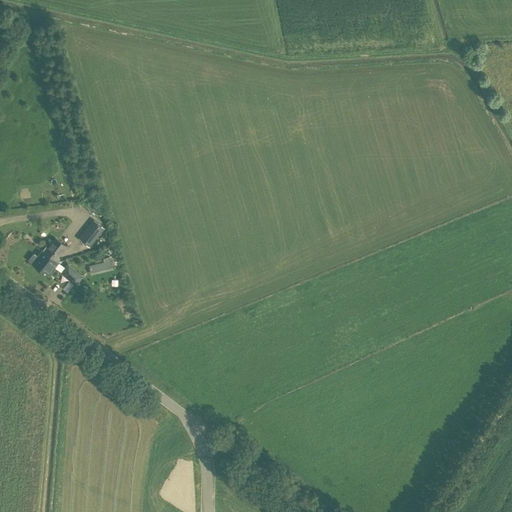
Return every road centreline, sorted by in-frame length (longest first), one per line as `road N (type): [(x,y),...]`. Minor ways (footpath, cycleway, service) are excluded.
road 1 (unclassified): [(311,511),(0,275)]
road 2 (track): [(433,511),(511,397)]
